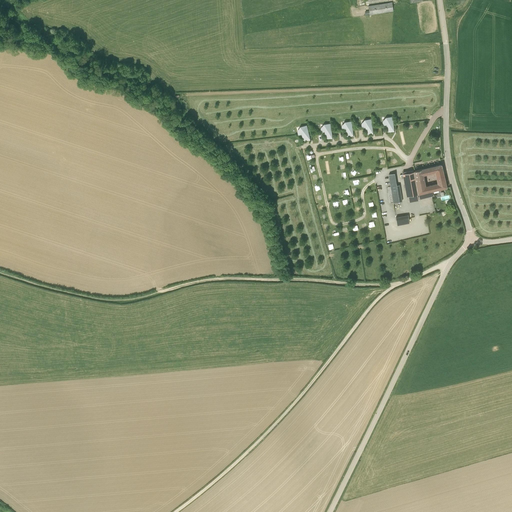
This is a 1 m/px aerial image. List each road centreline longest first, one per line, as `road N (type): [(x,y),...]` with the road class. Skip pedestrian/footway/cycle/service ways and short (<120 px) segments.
road 1 (track): [(400,283),(372,304),(279,419),(175,511)]
road 2 (tertiary): [(329,511),(447,266),(471,241)]
road 3 (track): [(288,280),(204,280),(108,300),(0,273)]
road 4 (tertiary): [(471,241),(448,162),(439,0)]
